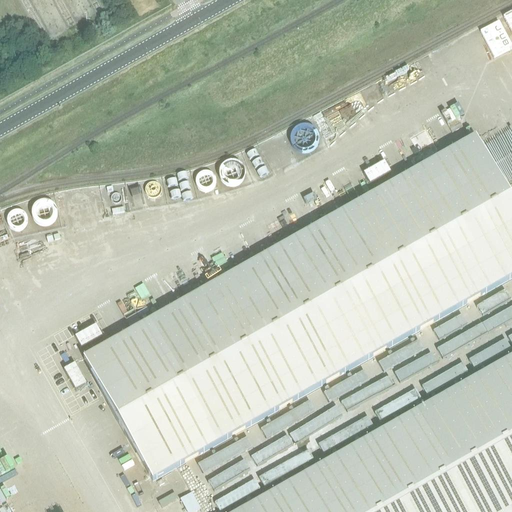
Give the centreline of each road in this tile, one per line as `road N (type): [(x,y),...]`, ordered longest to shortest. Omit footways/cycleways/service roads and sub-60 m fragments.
road 1 (unknown): [(114,511),(37,370),(40,338),(57,313),(424,118),(479,107),(511,122)]
road 2 (unknown): [(511,319),(199,486)]
road 3 (unclassified): [(0,126),(225,0)]
